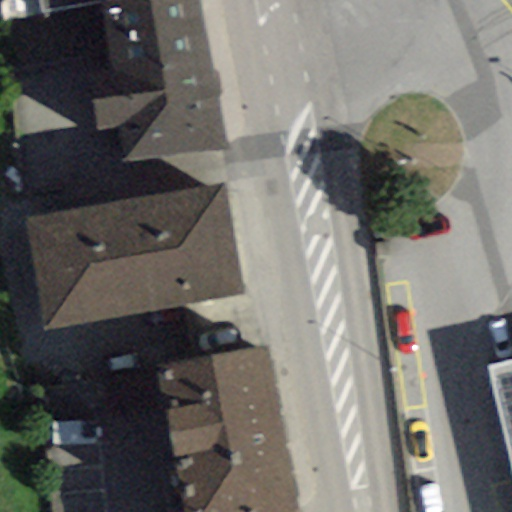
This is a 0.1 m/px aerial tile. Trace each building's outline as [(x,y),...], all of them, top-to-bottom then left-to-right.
[(0,0),(4,19),(93,1),(95,11),(154,0),(0,0)] [(223,144),(196,0),(154,0),(95,11),(105,65),(88,68),(100,130),(117,127),(123,162),(223,144)] [(25,218),(45,331),(243,297),(223,183),(25,218)] [(182,511),(297,511),(264,347),(154,369),(182,511)] [(511,358),(488,365),(511,463),(511,358)] [(147,373),(106,383),(115,419),(156,409),(147,373)]
